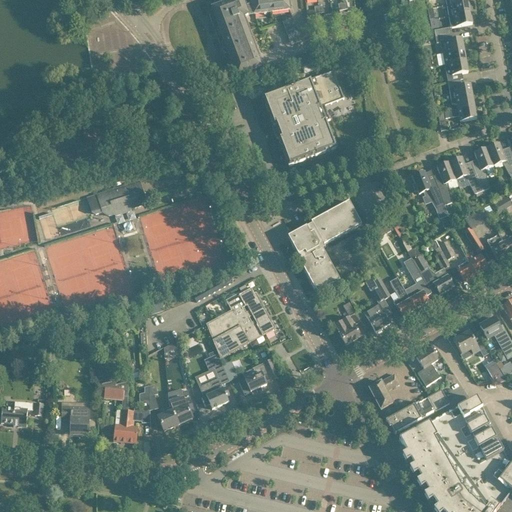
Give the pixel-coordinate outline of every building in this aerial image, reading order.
[(231,60),(235,70),(237,76),(242,75),(256,69),(250,53),(244,36),(238,20),(242,18),(248,16),(254,15),(272,13),(289,10),(288,0),(251,0),(252,5),(245,8),(241,0),(238,0),(217,8),(212,10),(215,16),(219,27),(225,43),(231,60)] [(449,17),(470,14),(468,2),(452,5),(447,6),(448,11),(449,17)] [(451,29),(456,28),(462,27),(472,25),(470,14),(449,17),(450,23),(451,29)] [(440,31),(434,32),(435,38),(451,35),(450,29),(440,31)] [(440,44),(441,50),(442,55),(464,51),(462,39),(452,41),(451,35),(435,38),(436,44),(440,44)] [(445,66),(466,62),(464,51),(442,55),(445,66)] [(316,62),(313,52),(289,60),(292,69),(316,62)] [(427,69),(433,68),(431,57),(425,58),(427,69)] [(448,84),(460,81),(463,81),(462,75),(468,74),(466,62),(445,66),(448,84)] [(263,100),(261,101),(263,106),(265,106),(268,114),(266,114),(268,120),(270,119),(273,127),(272,127),(277,140),(278,139),(278,140),(280,146),(281,147),(279,148),(281,153),(283,153),(286,161),(284,162),(286,167),(288,166),(289,167),(312,159),(312,158),(315,157),(336,149),(336,148),(338,147),(336,142),(334,143),(331,134),(333,134),(331,128),(329,129),(326,123),(330,121),(325,107),(323,103),(331,100),(341,97),(342,96),(342,95),(333,72),(289,89),(286,90),(267,97),(263,99),(263,100)] [(461,87),(460,81),(448,84),(451,101),(472,97),(470,85),(461,87)] [(458,111),(474,108),(472,97),(451,101),(452,105),(457,106),(458,111)] [(442,114),(438,115),(441,132),(447,131),(445,120),(459,117),(460,123),(476,120),(474,108),(458,111),(442,114)] [(167,127),(159,132),(162,137),(170,133),(167,127)] [(81,167),(79,161),(99,155),(95,139),(74,146),(63,149),(64,153),(49,157),(58,186),(84,177),(81,167),(83,167),(83,166),(81,167)] [(46,142),(35,145),(37,153),(48,150),(46,142)] [(503,153),(499,144),(487,148),(494,167),(502,164),(511,181),(511,159),(509,151),(503,153)] [(482,193),(489,190),(485,170),(494,167),(487,148),(474,153),(478,163),(472,165),(482,193)] [(13,156),(13,161),(7,161),(8,177),(18,177),(17,155),(13,156)] [(466,168),(462,158),(449,163),(456,181),(465,178),(475,195),(482,193),(472,165),(466,168)] [(42,169),(48,167),(45,159),(39,161),(42,169)] [(440,177),(434,180),(439,191),(445,207),(450,205),(452,204),(449,191),(448,185),(456,181),(449,163),(437,168),(439,175),(440,177)] [(425,172),(412,177),(415,185),(413,186),(415,193),(417,192),(419,195),(423,194),(427,192),(437,210),(441,220),(449,217),(439,191),(434,180),(429,182),(426,174),(425,172)] [(87,199),(91,214),(95,216),(103,214),(109,217),(114,215),(116,216),(130,212),(132,210),(141,207),(145,200),(139,183),(97,196),(92,198),(87,199)] [(511,204),(507,195),(500,199),(506,210),(511,206),(511,204)] [(500,199),(493,203),(496,210),(499,214),(506,210),(500,199)] [(317,294),(326,289),(340,282),(323,251),(324,246),(361,226),(354,211),(349,203),(311,223),(312,225),(288,238),(301,262),(300,263),(317,294)] [(484,209),(478,212),(485,222),(489,219),(487,215),(484,209)] [(449,221),(442,224),(445,231),(452,228),(449,221)] [(379,227),(371,231),(376,240),(384,236),(379,227)] [(470,229),(464,233),(471,244),(477,240),(471,231),(470,229)] [(355,249),(373,240),(369,232),(351,242),(355,249)] [(511,239),(508,242),(504,234),(499,236),(510,257),(511,256),(511,239)] [(507,262),(510,257),(499,236),(487,243),(492,251),(491,251),(498,264),(505,261),(506,263),(507,262)] [(447,243),(441,247),(445,256),(452,253),(447,243)] [(412,250),(408,253),(412,260),(412,261),(420,274),(425,284),(428,288),(433,285),(437,291),(440,296),(454,288),(451,282),(456,279),(450,267),(442,253),(439,248),(435,250),(437,255),(435,257),(438,264),(440,263),(444,270),(442,271),(435,275),(428,269),(421,257),(420,257),(418,253),(416,249),(415,248),(412,250)] [(474,259),(471,254),(465,256),(468,262),(476,276),(488,270),(481,256),(474,259)] [(247,255),(239,259),(242,264),(250,260),(247,255)] [(412,260),(404,264),(416,285),(417,287),(406,293),(410,300),(416,310),(429,303),(426,298),(431,294),(428,288),(425,284),(420,274),(412,261),(412,260)] [(463,283),(476,276),(468,262),(456,269),(463,283)] [(145,265),(137,266),(140,282),(148,280),(145,265)] [(397,279),(390,283),(396,293),(399,299),(393,302),(397,308),(397,309),(402,318),(416,310),(410,300),(406,293),(405,294),(404,292),(397,279)] [(383,285),(378,288),(385,300),(390,297),(390,296),(383,285)] [(151,287),(143,290),(145,296),(153,293),(151,287)] [(378,288),(372,292),(378,303),(379,304),(384,301),(385,300),(378,288)] [(226,301),(231,311),(233,314),(259,299),(256,294),(254,295),(251,290),(239,296),(238,295),(227,301),(226,301)] [(259,299),(233,314),(238,324),(264,309),(259,299)] [(149,317),(164,312),(160,301),(146,306),(149,317)] [(511,323),(511,301),(502,307),(511,323)] [(349,303),(342,307),(349,318),(355,314),(349,303)] [(375,334),(390,325),(385,316),(383,313),(379,306),(371,311),(365,314),(369,321),(368,321),(375,334)] [(264,309),(238,324),(240,326),(244,334),(244,333),(270,320),(264,309)] [(231,311),(222,316),(240,349),(250,344),(244,334),(240,326),(238,324),(233,314),(231,311)] [(222,316),(213,321),(231,354),(240,349),(222,316)] [(491,321),(480,327),(485,336),(487,340),(494,336),(500,347),(502,346),(509,358),(510,357),(511,355),(511,343),(502,326),(499,328),(494,319),(491,321)] [(244,333),(244,334),(250,344),(256,340),(275,330),(270,320),(244,333)] [(213,321),(206,325),(219,356),(220,360),(231,354),(213,321)] [(343,321),(335,326),(340,335),(339,335),(346,346),(361,338),(354,327),(350,321),(345,324),(343,321)] [(469,333),(454,342),(461,356),(470,351),(472,355),(473,356),(480,352),(479,351),(476,345),(474,342),(469,333)] [(485,348),(479,351),(480,352),(483,358),(489,355),(485,348)] [(440,379),(438,375),(431,365),(438,361),(430,349),(416,359),(422,367),(424,370),(417,374),(426,388),(434,383),(440,379)] [(217,379),(199,387),(204,398),(202,399),(205,407),(209,405),(210,405),(212,411),(229,403),(226,397),(230,396),(226,388),(223,390),(221,386),(229,383),(223,367),(222,367),(220,360),(219,356),(211,360),(215,369),(213,370),(217,379)] [(272,382),(278,379),(271,361),(264,364),(264,365),(253,370),(256,376),(245,381),(239,384),(245,396),(251,393),(261,388),(261,389),(266,386),(265,382),(271,380),(272,382)] [(511,368),(510,364),(500,370),(505,378),(511,374),(511,368)] [(496,365),(487,371),(488,372),(492,380),(495,384),(507,382),(496,365)] [(139,370),(127,373),(129,380),(140,377),(139,370)] [(381,382),(369,389),(381,411),(389,406),(393,404),(387,392),(400,385),(399,384),(394,376),(381,383),(381,382)] [(116,386),(115,382),(102,385),(103,391),(105,391),(104,399),(123,401),(122,411),(121,411),(120,427),(115,427),(113,442),(125,443),(128,412),(128,383),(116,386)] [(150,412),(158,409),(154,396),(158,395),(155,386),(149,387),(149,392),(150,412)] [(435,413),(449,405),(441,391),(428,399),(435,413)] [(183,399),(168,404),(170,409),(171,408),(179,426),(192,420),(190,415),(189,413),(194,411),(190,400),(189,398),(187,392),(182,393),(181,393),(183,399)] [(140,400),(141,414),(150,412),(149,398),(140,400)] [(453,412),(399,442),(403,449),(406,455),(402,457),(406,465),(410,462),(413,468),(409,470),(413,478),(418,475),(421,481),(416,483),(420,491),(425,488),(427,493),(428,494),(424,497),(428,504),(433,502),(433,503),(434,505),(437,508),(437,509),(433,511),(498,511),(511,493),(511,464),(511,467),(488,425),(490,424),(482,408),(476,399),(474,400),(453,412)] [(32,412),(33,404),(20,403),(20,407),(14,407),(14,410),(2,409),(1,424),(13,425),(13,427),(26,428),(28,412),(32,412)] [(424,414),(418,403),(402,412),(410,426),(426,418),(433,413),(433,412),(432,413),(430,410),(424,414)] [(42,417),(43,405),(36,404),(35,417),(42,417)] [(62,408),(62,416),(71,416),(72,416),(72,420),(71,420),(71,422),(70,435),(89,436),(89,435),(89,434),(89,421),(89,420),(89,411),(89,408),(89,406),(71,405),(62,405),(62,406),(62,408)] [(164,432),(179,426),(171,408),(170,409),(164,412),(165,415),(158,418),(164,432)] [(136,445),(138,429),(133,429),(135,413),(128,412),(125,443),(136,445)] [(395,435),(410,426),(402,412),(387,421),(395,435)] [(511,511),(511,493),(498,511),(511,511)]
